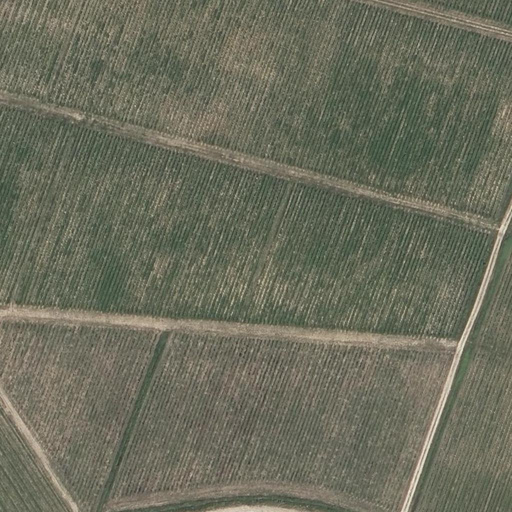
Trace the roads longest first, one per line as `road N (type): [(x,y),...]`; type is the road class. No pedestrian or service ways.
road 1 (track): [(505,227),(0,96)]
road 2 (track): [(463,342),(2,309)]
road 3 (track): [(463,342),(405,511)]
road 4 (track): [(78,511),(0,387)]
road 5 (track): [(511,207),(463,342)]
road 6 (track): [(382,0),(511,34)]
